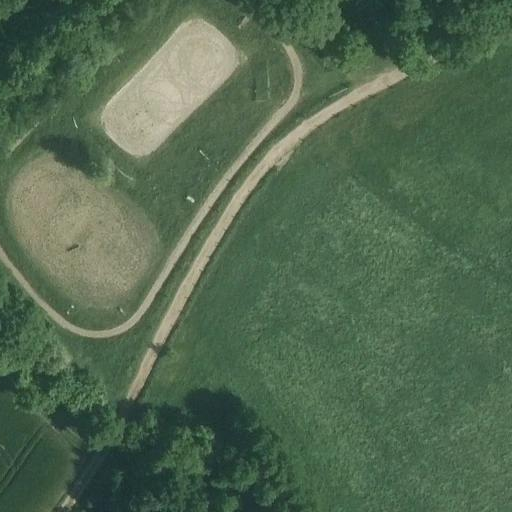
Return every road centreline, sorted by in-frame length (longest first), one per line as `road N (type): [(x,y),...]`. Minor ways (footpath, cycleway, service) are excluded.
road 1 (track): [(511,16),(335,111),(276,152),(185,285),(104,453),(63,511)]
road 2 (track): [(104,453),(60,424),(0,358)]
